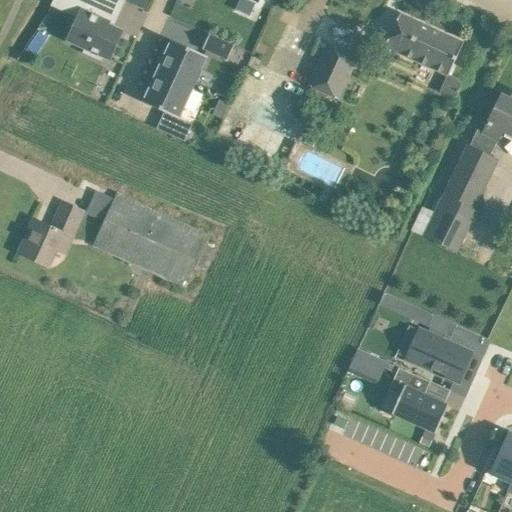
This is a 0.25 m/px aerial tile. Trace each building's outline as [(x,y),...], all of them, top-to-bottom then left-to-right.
[(104,57),(109,59),(122,31),(107,25),(108,22),(96,16),(102,0),(73,0),(85,5),(68,41),(85,49),(83,53),(102,61),(104,57)] [(448,76),(455,61),(463,43),(400,14),(385,47),(448,76)] [(228,61),(235,46),(210,35),(204,49),(228,61)] [(153,70),(193,88),(207,57),(171,41),(165,54),(161,52),(153,70)] [(308,86),(338,100),(358,56),(329,43),(308,86)] [(145,88),(149,90),(143,103),(179,119),(193,88),(153,70),(145,88)] [(511,101),(502,96),(484,133),(477,130),(469,147),(489,157),(496,141),(499,143),(505,131),(511,134),(511,101)] [(237,144),(286,166),(306,120),(257,98),(237,144)] [(185,141),(190,129),(181,125),(175,137),(185,141)] [(469,147),(468,147),(466,146),(441,196),(422,236),(456,253),(476,212),(473,211),(497,161),(489,157),(469,147)] [(118,195),(94,247),(183,287),(185,288),(186,287),(196,265),(206,270),(215,251),(204,246),(209,237),(118,195)] [(28,234),(19,253),(37,262),(48,267),(55,250),(64,231),(72,235),(83,212),(81,211),(63,203),(57,217),(58,218),(53,229),(34,220),(34,221),(28,234)] [(385,293),(379,305),(428,327),(430,328),(428,333),(415,362),(459,382),(471,354),(441,340),(444,334),(451,337),(457,325),(433,314),(385,293)] [(357,348),(348,369),(350,370),(378,382),(387,362),(359,349),(357,348)] [(400,396),(392,414),(436,434),(448,406),(424,395),(430,382),(399,368),(389,390),(400,396)] [(508,492),(511,482),(511,434),(508,432),(490,474),(511,483),(507,492),(508,492)]
